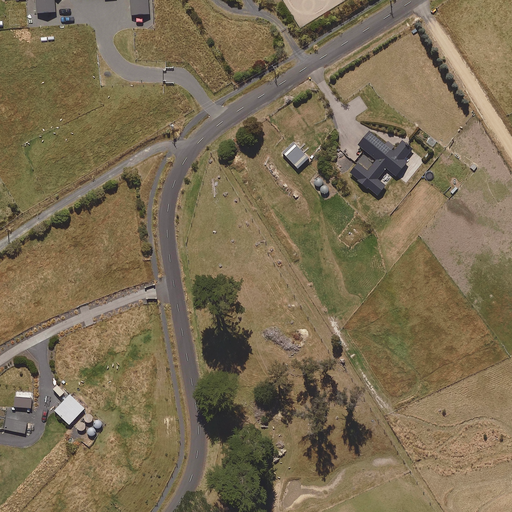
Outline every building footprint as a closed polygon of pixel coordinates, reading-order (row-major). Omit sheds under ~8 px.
[(37,0),(39,15),(57,14),(56,0),(57,0),(37,0)] [(151,15),(149,0),(131,0),(133,16),(151,15)] [(368,130),(363,136),(357,145),(376,159),(366,172),(346,158),(340,166),(359,179),(358,180),(377,195),(384,185),(377,179),(385,168),(395,175),(402,165),(407,159),(405,157),(411,148),(400,140),(395,147),(387,141),(385,143),(368,130)] [(308,158),(293,142),(282,152),(297,168),(308,158)] [(85,407),(71,393),(55,409),(70,423),(85,407)] [(28,422),(7,418),(5,429),(26,433),(28,422)]
